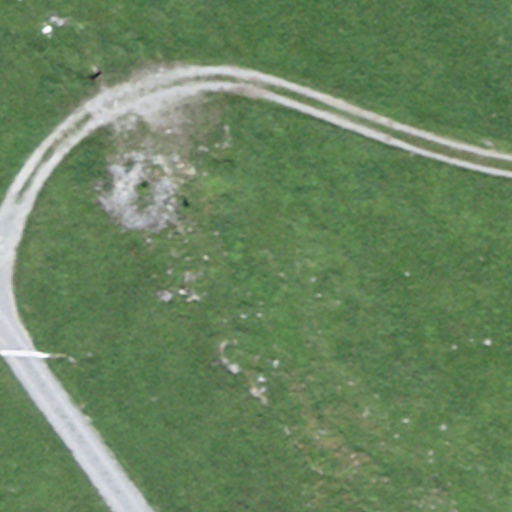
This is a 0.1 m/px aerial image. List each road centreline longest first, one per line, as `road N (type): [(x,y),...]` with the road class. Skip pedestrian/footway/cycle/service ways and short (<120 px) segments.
road 1 (track): [(511,167),(247,84),(183,84),(120,103),(58,145),(33,175),(0,254)]
road 2 (track): [(134,511),(0,320)]
